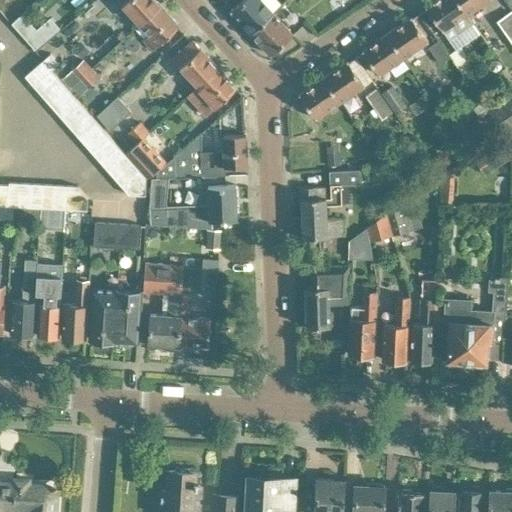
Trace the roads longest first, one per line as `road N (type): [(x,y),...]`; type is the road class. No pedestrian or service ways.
road 1 (residential): [(278,409),(272,82)]
road 2 (residential): [(511,423),(278,409)]
road 3 (residential): [(278,409),(106,402)]
road 4 (residential): [(272,82),(294,82),(409,0)]
road 5 (residential): [(272,82),(250,73),(184,0)]
